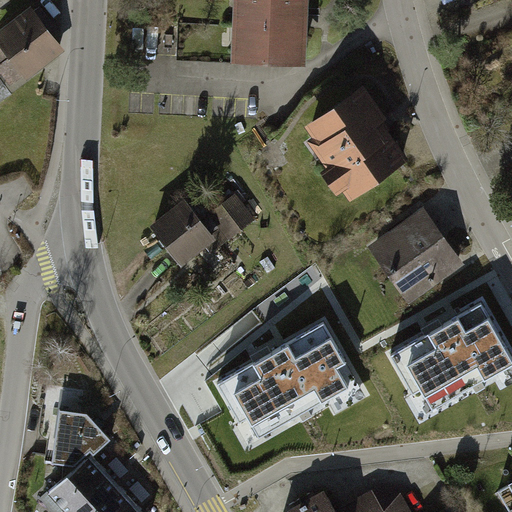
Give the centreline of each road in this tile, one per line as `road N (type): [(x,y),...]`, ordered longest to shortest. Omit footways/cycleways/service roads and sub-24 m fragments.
road 1 (residential): [(401,0),(437,126),(511,270)]
road 2 (unclassified): [(1,511),(27,296),(47,264),(83,252)]
road 3 (residential): [(83,252),(121,352),(212,511)]
road 4 (residential): [(90,0),(83,252)]
